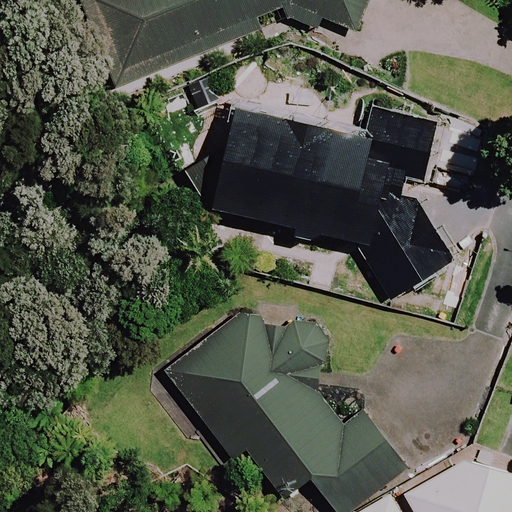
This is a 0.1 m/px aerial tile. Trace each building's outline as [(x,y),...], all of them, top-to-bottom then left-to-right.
[(366,0),(98,0),(86,5),(116,83),(301,32),(323,23),(350,36),(366,0)] [(404,180),(424,184),(435,129),(376,116),(371,144),(227,114),(206,212),(357,244),(394,300),(453,259),(417,205),(400,202),(404,180)] [(322,367),(328,350),(304,321),(289,322),(273,334),(251,305),(165,368),(271,511),(346,511),(400,473),(322,367)] [(511,511),(511,483),(487,445),(404,498),(412,511),(511,511)] [(399,511),(390,495),(362,511),(399,511)]
